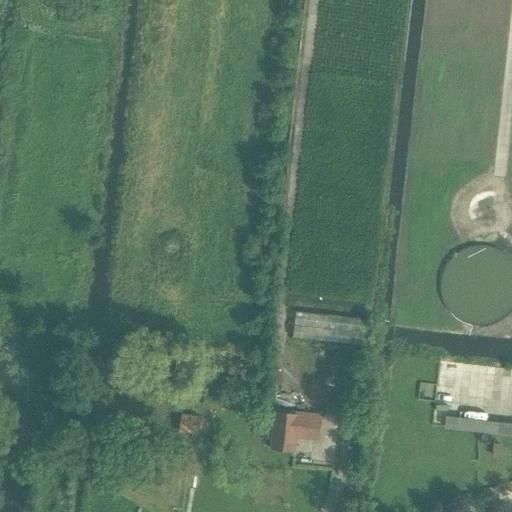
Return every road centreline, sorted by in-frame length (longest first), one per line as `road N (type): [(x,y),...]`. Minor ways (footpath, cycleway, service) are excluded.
road 1 (track): [(314,0),(273,364)]
road 2 (track): [(511,48),(491,233)]
